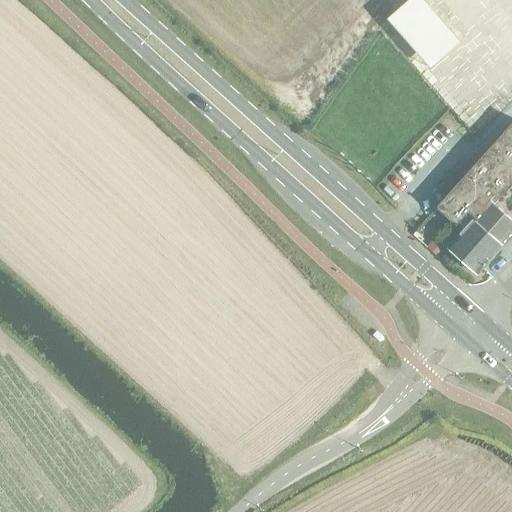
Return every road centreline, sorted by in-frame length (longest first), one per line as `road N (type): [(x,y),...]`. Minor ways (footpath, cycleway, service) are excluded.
road 1 (secondary): [(92,0),(451,325)]
road 2 (secondary): [(476,316),(124,0)]
road 3 (track): [(511,466),(488,451),(427,437),(290,511)]
road 4 (unclassified): [(239,511),(295,467),(371,424),(401,394)]
